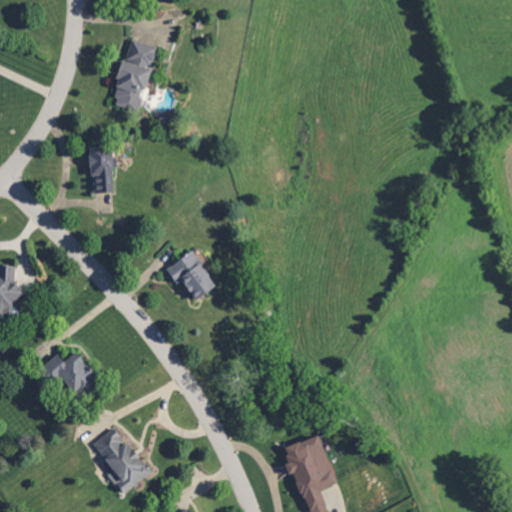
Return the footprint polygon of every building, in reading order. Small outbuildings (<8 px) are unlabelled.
[(158,45),(131,39),(126,61),(121,60),(116,78),(120,79),(113,104),(141,111),(158,45)] [(114,192),(112,145),(90,146),(92,192),(114,192)] [(217,285),(192,250),(166,268),(177,284),(182,280),(196,299),(217,285)] [(16,266),(0,263),(0,313),(8,315),(10,307),(24,291),(13,281),(16,266)] [(39,367),(52,384),(63,376),(80,399),(101,384),(77,351),(64,361),(59,353),(39,367)] [(93,443),(113,471),(109,474),(123,493),(151,472),(116,426),(93,443)] [(307,511),(329,511),(321,489),(337,483),(319,434),(284,447),(307,511)]
